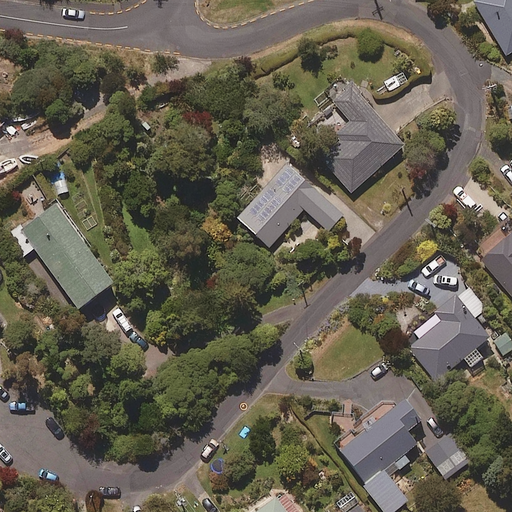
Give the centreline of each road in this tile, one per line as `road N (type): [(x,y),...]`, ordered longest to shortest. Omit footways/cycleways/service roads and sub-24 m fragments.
road 1 (residential): [(146,19),(177,35),(220,41),(321,13),(385,9),(433,33),(452,56),(468,112),(464,141),(432,195),(174,463),(146,474),(91,472),(8,426)]
road 2 (residential): [(0,15),(104,28),(146,19)]
